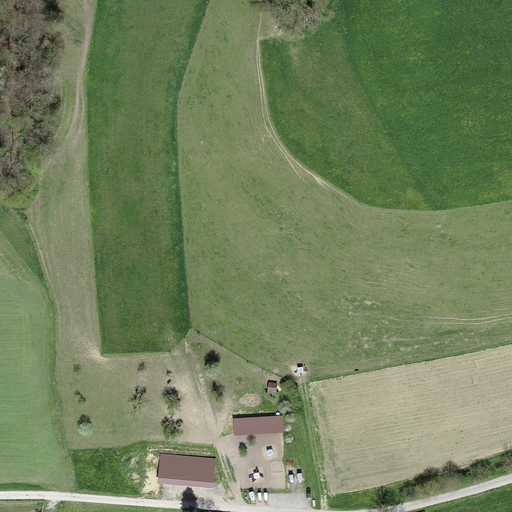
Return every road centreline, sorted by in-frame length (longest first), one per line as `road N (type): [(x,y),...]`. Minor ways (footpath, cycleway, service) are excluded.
road 1 (track): [(278,511),(0,495)]
road 2 (track): [(511,476),(380,511)]
